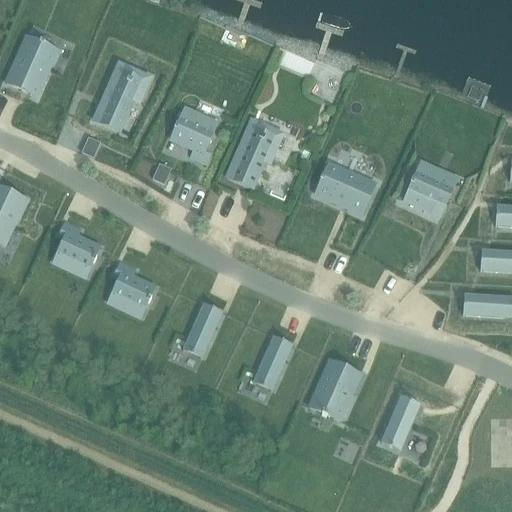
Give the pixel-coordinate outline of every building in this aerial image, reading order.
[(26,39),(5,86),(36,99),(57,52),(44,47),(44,45),(40,43),(39,44),(26,39)] [(113,78),(93,123),(118,134),(132,103),(137,106),(144,92),(131,86),(131,84),(127,82),(126,84),(113,78)] [(214,132),(181,117),(176,127),(175,127),(173,131),(174,132),(170,142),(193,152),(190,159),(205,165),(210,155),(204,153),(214,132)] [(246,135),(226,180),(251,191),(263,163),(269,166),(276,148),(263,143),(264,141),(259,139),(259,141),(246,135)] [(88,140),(81,155),(93,160),(99,145),(88,140)] [(320,183),(314,196),(361,217),(375,187),(328,166),(322,179),(321,178),(319,183),(320,183)] [(171,184),(182,189),(189,174),(178,169),(171,184)] [(411,186),(403,203),(440,219),(454,187),(417,171),(413,181),(411,181),(409,185),(411,186)] [(0,190),(0,246),(4,248),(25,202),(0,190)] [(511,229),(511,209),(495,208),(494,228),(511,229)] [(64,209),(58,222),(80,232),(87,219),(64,209)] [(65,237),(55,258),(88,274),(93,264),(94,264),(96,260),(95,259),(99,249),(77,239),(76,238),(79,232),(64,225),(60,235),(65,237)] [(511,275),(511,254),(480,253),(479,273),(511,275)] [(120,277),(110,298),(143,314),(147,304),(149,304),(151,300),(150,299),(154,289),(131,278),(134,272),(119,265),(115,273),(115,275),(120,277)] [(462,317),(502,320),(504,300),(463,297),(462,317)] [(203,306),(186,343),(205,352),(222,314),(203,306)] [(273,339),(257,376),(275,384),(292,347),(273,339)] [(330,363),(309,409),(322,415),(321,416),(326,418),(326,417),(339,423),(360,376),(330,363)] [(511,465),(503,462),(511,439),(511,417),(479,405),(456,466),(486,478),(479,498),(511,510),(511,465)] [(399,453),(415,416),(397,408),(381,445),(399,453)]
